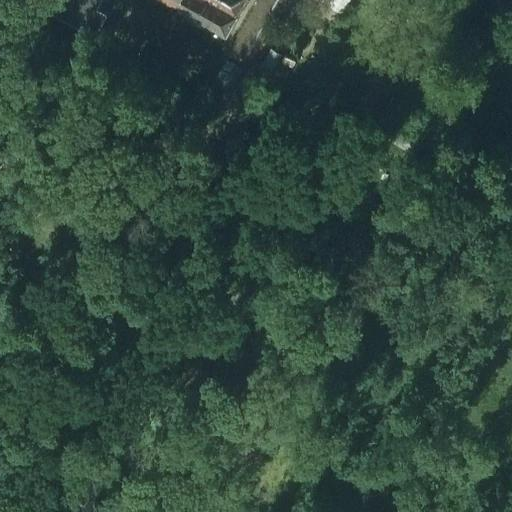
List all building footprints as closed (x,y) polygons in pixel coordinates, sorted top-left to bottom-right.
[(55,0),(51,7),(95,31),(107,9),(98,3),(99,0),(55,0)] [(243,0),(177,0),(175,5),(225,33),(243,0)] [(249,57),(281,0),(259,0),(232,48),(249,57)] [(333,0),(332,3),(344,9),(348,0),(333,0)] [(270,74),(281,54),(269,48),(259,68),(270,74)] [(230,97),(225,107),(247,118),(252,108),(230,97)]
